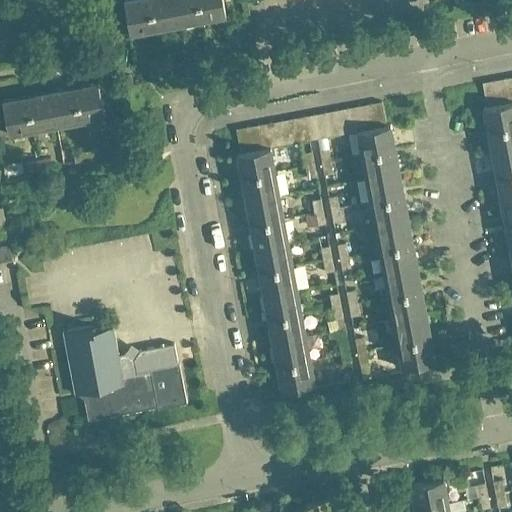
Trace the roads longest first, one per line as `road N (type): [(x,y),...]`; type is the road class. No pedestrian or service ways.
road 1 (residential): [(242,479),(173,107),(271,87)]
road 2 (residential): [(495,431),(426,59)]
road 3 (residential): [(0,295),(7,293),(50,511)]
road 4 (residential): [(352,0),(261,18),(271,87)]
road 5 (residential): [(271,87),(426,59)]
road 6 (residential): [(101,506),(242,479)]
road 7 (residential): [(355,458),(495,431)]
